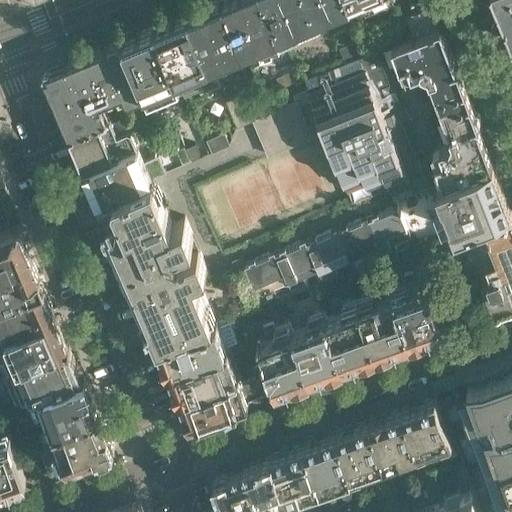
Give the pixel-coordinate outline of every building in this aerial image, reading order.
[(244,47),(224,0),(213,0),(189,10),(213,67),(230,60),(228,54),(244,47)] [(281,32),(267,0),(224,0),(244,47),(247,53),(266,45),(264,40),(281,32)] [(319,17),(311,0),(267,0),(281,32),(300,24),(303,30),(321,22),(319,17)] [(355,9),(350,0),(311,0),(319,17),(337,9),(339,16),(355,9)] [(350,0),(355,9),(370,3),(368,0),(350,0)] [(511,0),(496,0),(511,37),(511,0)] [(441,23),(436,9),(433,2),(406,13),(414,33),(441,23)] [(213,67),(189,10),(155,25),(176,76),(196,67),(198,73),(213,67)] [(493,161),(478,120),(479,119),(458,63),(457,63),(441,23),(414,33),(386,45),(382,47),(384,52),(386,52),(386,54),(397,50),(401,62),(405,71),(412,70),(415,78),(424,75),(425,77),(430,75),(438,95),(450,129),(446,130),(446,133),(437,136),(440,144),(433,149),(437,158),(441,170),(432,174),(431,172),(430,172),(434,182),(435,182),(436,183),(493,161)] [(176,76),(155,25),(122,39),(144,93),(178,78),(176,76)] [(386,45),(383,38),(377,35),(368,38),(373,51),(382,47),(386,45)] [(373,51),(368,38),(359,42),(356,48),(360,56),(373,51)] [(144,93),(122,39),(87,54),(106,97),(124,90),(126,96),(133,97),(144,93)] [(413,153),(400,120),(408,117),(404,106),(396,109),(387,88),(400,83),(396,72),(392,74),(384,52),(382,47),(373,51),(360,56),(315,74),(305,78),(348,190),(367,182),(368,184),(376,181),(380,191),(390,187),(394,198),(434,182),(430,172),(421,150),(413,153)] [(106,97),(87,54),(44,72),(70,132),(107,117),(100,100),(106,97)] [(315,74),(311,66),(306,63),(296,67),(301,79),(305,78),(315,74)] [(301,79),(296,67),(288,70),(285,76),(289,84),(301,79)] [(245,102),(242,94),(236,91),(225,95),(230,109),(245,102)] [(311,137),(296,100),(254,118),(270,155),(311,137)] [(252,117),(245,102),(230,109),(237,123),(252,117)] [(138,143),(132,129),(127,127),(118,131),(111,115),(107,117),(70,132),(86,164),(138,143)] [(214,148),(232,141),(227,130),(210,136),(214,148)] [(211,277),(186,215),(173,221),(164,201),(153,174),(151,175),(138,143),(86,164),(110,223),(158,340),(217,316),(218,318),(261,301),(257,292),(245,263),(242,255),(233,259),(237,269),(233,271),(232,269),(211,277)] [(511,302),(511,209),(493,161),(436,183),(474,281),(485,277),(496,308),(511,302)] [(411,233),(398,203),(372,214),(373,216),(369,218),(380,244),(381,246),(411,233)] [(380,244),(369,218),(367,214),(341,226),(342,227),(338,229),(349,256),(350,257),(380,244)] [(0,272),(33,259),(24,238),(18,223),(0,230),(0,272)] [(349,256),(338,229),(336,226),(311,237),(311,239),(307,240),(319,267),(320,269),(349,256)] [(319,267),(307,240),(306,237),(280,249),(281,250),(276,252),(288,279),(289,280),(319,267)] [(288,279),(276,252),(275,249),(249,260),(250,262),(245,263),(257,292),(288,279)] [(0,303),(44,285),(33,259),(0,272),(0,303)] [(445,326),(427,279),(417,283),(412,272),(404,275),(406,279),(391,284),(393,291),(411,338),(445,326)] [(411,338),(393,291),(383,295),(379,284),(371,287),(372,291),(357,296),(378,351),(411,338)] [(0,338),(57,315),(54,308),(44,285),(0,303),(0,338)] [(378,351),(357,296),(341,302),(340,298),(331,301),(335,313),(327,316),(344,363),(378,351)] [(344,363),(327,316),(324,308),(307,314),(306,310),(297,313),(301,325),(293,328),(310,375),(344,363)] [(69,345),(68,341),(57,315),(0,338),(0,358),(6,373),(69,345)] [(228,342),(218,318),(217,316),(158,340),(169,366),(170,366),(228,342)] [(310,375),(293,328),(290,320),(274,326),(272,322),(263,326),(267,337),(258,340),(265,359),(276,387),(310,375)] [(239,369),(229,343),(228,342),(170,366),(180,392),(181,391),(239,369)] [(85,373),(82,364),(78,366),(69,345),(6,373),(17,398),(32,393),(85,373)] [(191,418),(276,387),(265,359),(254,363),(258,373),(243,378),(239,368),(239,369),(181,391),(191,418)] [(511,511),(511,366),(493,374),(493,373),(436,393),(453,436),(473,488),(481,511),(511,511)] [(100,408),(85,373),(32,393),(38,409),(33,410),(37,423),(46,420),(49,428),(100,408)] [(453,436),(436,393),(403,405),(419,448),(422,455),(437,450),(435,443),(453,436)] [(419,448),(403,405),(370,417),(386,460),(389,467),(405,462),(402,454),(419,448)] [(115,445),(100,409),(100,408),(49,428),(52,437),(44,440),(49,452),(53,451),(58,466),(115,445)] [(386,460),(370,417),(337,429),(353,472),(356,479),(372,473),(369,466),(386,460)] [(0,486),(27,477),(14,441),(9,427),(0,430),(0,486)] [(353,472),(337,429),(305,441),(320,483),(323,491),(339,485),(336,478),(353,472)] [(320,483),(305,441),(272,452),(283,484),(290,503),(306,497),(303,489),(320,483)] [(283,484),(272,452),(219,472),(217,477),(216,478),(226,500),(268,485),(269,489),(283,484)] [(278,511),(269,489),(268,485),(226,500),(230,511),(278,511)] [(481,511),(473,488),(447,497),(453,511),(481,511)] [(453,511),(447,497),(422,506),(424,511),(453,511)] [(144,511),(139,500),(106,511),(144,511)]
